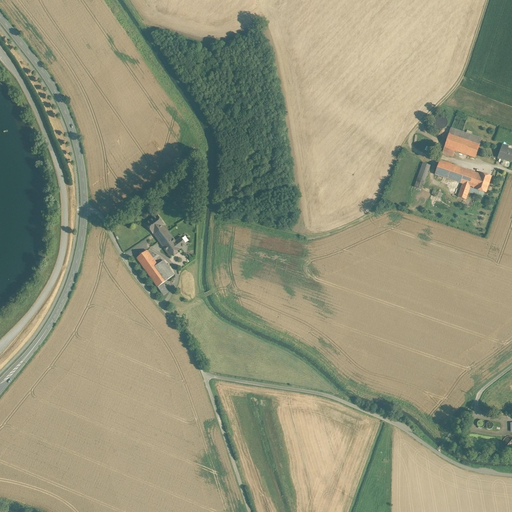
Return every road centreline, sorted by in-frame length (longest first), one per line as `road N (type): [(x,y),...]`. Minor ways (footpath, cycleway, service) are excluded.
road 1 (track): [(511,476),(456,463),(336,396),(202,373),(251,511)]
road 2 (track): [(426,153),(334,105),(269,24),(263,0)]
road 3 (secondary): [(84,208),(68,118),(0,17)]
road 4 (unclassified): [(202,373),(100,214),(84,208)]
road 5 (secondary): [(0,386),(54,317),(78,253),(84,208)]
road 6 (track): [(490,0),(462,81),(410,146)]
